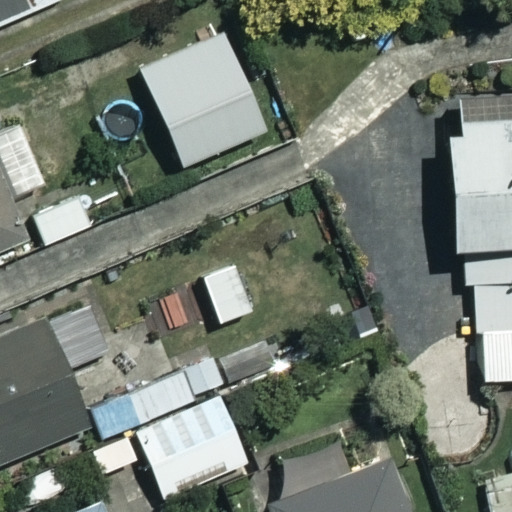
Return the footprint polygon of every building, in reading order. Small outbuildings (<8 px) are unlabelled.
[(0,0),(0,15),(36,0),(0,0)] [(214,26),(127,63),(171,160),(257,124),(214,26)] [(106,36),(38,67),(52,99),(121,69),(106,36)] [(511,96),(465,96),(464,137),(450,137),(450,259),(460,259),(459,288),(477,288),(480,381),(511,381),(511,96)] [(0,237),(14,231),(0,198),(0,237)] [(254,313),(236,267),(201,281),(219,327),(254,313)] [(0,463),(93,421),(46,315),(0,336),(0,463)] [(225,401),(140,437),(169,505),(254,470),(225,401)] [(349,478),(339,449),(279,471),(290,501),(271,508),(272,511),(419,511),(399,459),(349,478)] [(511,511),(511,476),(482,479),(484,511),(511,511)]
